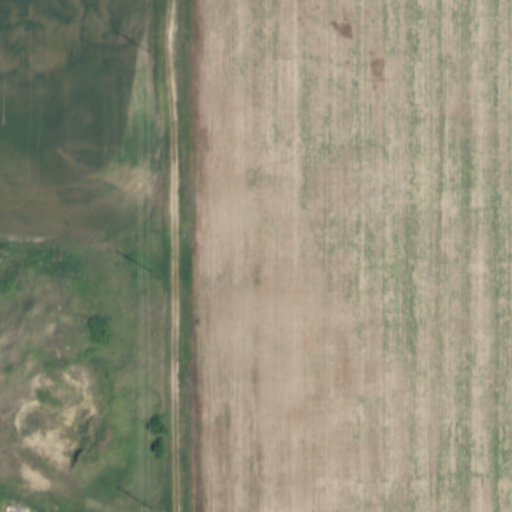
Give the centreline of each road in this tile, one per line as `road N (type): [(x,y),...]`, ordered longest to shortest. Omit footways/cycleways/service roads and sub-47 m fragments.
road 1 (track): [(175,511),(174,0)]
road 2 (track): [(16,451),(40,478),(124,511)]
